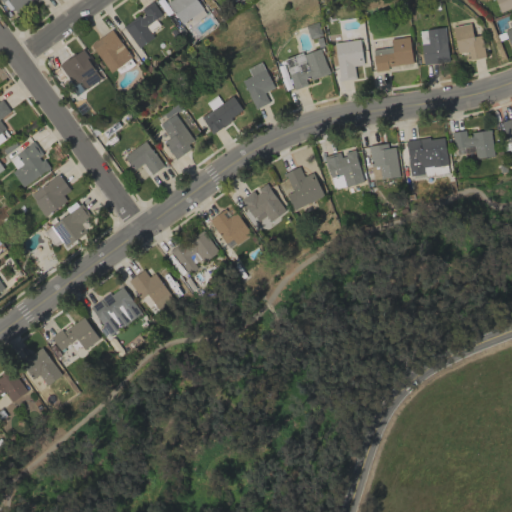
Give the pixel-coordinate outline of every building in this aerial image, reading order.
[(34,0),(1,0),(14,16),(34,0)] [(202,9),(196,0),(170,0),(166,3),(181,24),(202,9)] [(511,0),(494,0),(499,12),(511,7),(511,0)] [(123,27),(138,47),(153,36),(148,29),(164,18),(152,1),(140,9),(142,12),(123,27)] [(511,21),(502,24),(510,48),(511,47),(511,21)] [(456,53),(467,52),(468,59),(484,57),(481,35),(472,36),(470,23),(452,26),(456,53)] [(448,62),(444,27),(419,30),(422,64),(448,62)] [(107,72),(129,60),(114,30),(91,42),(107,72)] [(372,49),(375,69),(411,65),(408,37),(390,39),(391,47),(372,49)] [(354,66),(362,65),(360,39),(334,42),(338,80),(355,78),(354,66)] [(283,60),(294,89),(309,83),(308,81),(329,73),(319,47),(283,60)] [(81,93),(101,79),(81,50),(60,64),(81,93)] [(250,76),(241,80),(254,109),(268,102),(264,92),(272,88),(261,61),(246,68),(250,76)] [(210,110),(200,117),(211,133),(242,112),(231,95),(220,103),(216,96),(205,103),(210,110)] [(0,141),(7,137),(0,126),(0,117),(9,111),(2,100),(0,101),(0,141)] [(168,138),(162,142),(174,158),(195,143),(173,113),(158,124),(168,138)] [(511,117),(503,120),(511,150),(511,117)] [(493,154),(489,130),(465,134),(465,130),(452,132),(456,160),(493,154)] [(404,142),(410,176),(423,174),(423,168),(447,164),(442,136),(404,142)] [(150,174),(162,167),(145,141),(123,155),(133,170),(143,163),(150,174)] [(21,187),(49,168),(40,156),(42,155),(33,142),(14,155),(20,165),(11,171),(21,187)] [(372,179),(398,177),(394,144),(368,147),(372,179)] [(362,182),(354,149),(341,152),(341,151),(324,156),(329,178),(341,174),(344,187),(362,182)] [(286,194),(292,209),(322,196),(312,172),(302,176),(298,166),(283,172),(291,192),(286,194)] [(29,193),(43,216),(66,202),(62,195),(69,191),(59,175),(29,193)] [(285,210),(265,184),(253,193),(251,191),(239,200),(253,218),(262,211),(270,222),(285,210)] [(80,223),(90,217),(83,205),(50,223),(64,247),(86,234),(80,223)] [(234,243),(249,235),(236,212),(228,216),(225,210),(209,219),(223,244),(232,239),(234,243)] [(61,242),(50,226),(43,231),(54,246),(61,242)] [(217,251),(201,229),(171,251),(187,273),(196,266),(188,256),(195,251),(203,262),(217,251)] [(148,277),(143,269),(127,280),(151,314),(172,299),(154,273),(148,277)] [(140,312),(120,285),(89,308),(109,335),(140,312)] [(75,339),(83,350),(99,338),(81,316),(51,339),(60,350),(75,339)] [(20,361),(32,379),(38,375),(45,385),(60,375),(41,347),(20,361)] [(26,391),(9,368),(0,374),(0,393),(3,391),(11,402),(26,391)]
